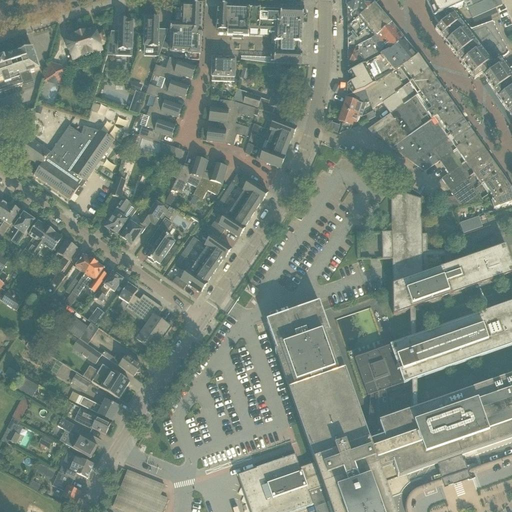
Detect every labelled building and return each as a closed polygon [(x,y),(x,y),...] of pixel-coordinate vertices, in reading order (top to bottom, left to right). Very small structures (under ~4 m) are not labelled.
[(346,0),(347,27),(374,4),(370,0),(346,0)] [(427,0),(426,1),(434,19),(454,9),(465,4),(472,19),(495,9),(502,6),(500,0),(427,0)] [(391,24),(374,4),(347,27),(348,52),(376,37),(391,24)] [(217,8),(201,7),(201,6),(190,6),(190,7),(181,6),(180,25),(171,25),(170,34),(171,34),(170,53),(188,53),(188,54),(212,55),(211,82),(234,83),(235,60),(274,65),(301,67),(301,55),(300,55),(300,45),(301,45),(301,26),(303,26),(303,10),(281,9),(281,11),(260,10),(260,9),(248,8),(248,9),(229,8),(229,7),(217,7),(217,8)] [(454,9),(434,19),(439,26),(436,29),(435,30),(436,31),(440,36),(440,37),(442,39),(443,41),(445,43),(446,44),(450,49),(451,51),(455,56),(456,57),(458,59),(459,60),(461,63),(461,64),(466,69),(467,70),(471,76),(471,77),(473,79),(474,80),(475,80),(478,77),(481,75),(488,84),(488,85),(511,119),(511,128),(511,129),(511,67),(510,69),(509,67),(502,58),(508,54),(508,53),(492,22),(471,30),(454,9)] [(154,48),(153,57),(159,57),(165,38),(166,35),(158,35),(158,19),(157,19),(157,18),(151,17),(151,19),(149,19),(149,20),(145,20),(144,46),(149,47),(148,48),(154,48)] [(112,42),(111,55),(131,55),(133,23),(128,22),(128,21),(119,21),(119,33),(117,33),(117,42),(112,42)] [(376,37),(348,52),(348,73),(388,52),(404,40),(391,24),(376,37)] [(104,44),(105,42),(103,34),(100,33),(96,34),(94,29),(66,38),(73,60),(84,56),(86,57),(89,56),(90,54),(93,53),(94,55),(95,56),(99,54),(100,53),(99,51),(101,50),(100,46),(104,44)] [(388,52),(348,73),(348,74),(349,74),(351,78),(347,80),(346,92),(348,96),(351,95),(364,91),(391,74),(396,72),(396,71),(407,65),(418,56),(404,40),(388,52)] [(39,71),(32,49),(0,60),(0,93),(22,86),(32,83),(30,77),(29,74),(39,71)] [(428,70),(418,56),(407,65),(396,71),(396,72),(391,74),(364,91),(369,103),(372,110),(382,103),(428,70)] [(165,69),(155,66),(152,75),(165,80),(165,79),(178,84),(178,83),(180,76),(191,80),(195,67),(169,58),(165,69)] [(44,82),(62,87),(67,69),(49,63),(44,82)] [(428,70),(382,103),(390,114),(436,82),(428,70)] [(130,79),(127,88),(136,92),(145,95),(149,86),(130,79)] [(161,90),(149,86),(145,95),(155,98),(156,98),(171,103),(174,95),(184,99),(189,87),(178,83),(178,84),(165,79),(165,80),(161,90)] [(436,82),(390,114),(367,130),(392,149),(399,143),(403,141),(434,119),(453,106),(436,82)] [(275,84),(270,102),(269,107),(284,111),(290,89),(275,84)] [(236,90),(233,101),(258,108),(261,99),(246,94),(246,93),(236,90)] [(346,100),(345,104),(343,103),(340,110),(342,110),(358,116),(360,109),(364,111),(366,104),(369,103),(364,91),(351,95),(348,96),(346,96),(346,97),(348,96),(347,100),(346,100)] [(136,92),(132,102),(142,105),(145,95),(136,92)] [(156,98),(155,98),(152,108),(149,107),(146,117),(149,118),(149,117),(165,123),(165,122),(167,115),(178,119),(182,106),(171,103),(156,98)] [(235,125),(238,115),(252,119),(253,115),(255,110),(255,109),(232,103),(220,101),(220,102),(222,102),(221,110),(210,109),(209,121),(220,123),(220,122),(229,123),(235,125)] [(35,105),(33,112),(40,114),(42,108),(35,105)] [(403,141),(399,143),(392,149),(412,163),(422,156),(466,126),(453,106),(434,119),(403,141)] [(358,116),(342,110),(339,122),(343,123),(339,135),(350,130),(353,123),(355,123),(358,116)] [(365,115),(368,121),(375,117),(372,112),(365,115)] [(149,117),(149,118),(145,128),(143,127),(139,136),(158,143),(160,135),(171,138),(175,126),(165,122),(165,123),(149,117)] [(291,139),(291,140),(292,140),(296,129),(274,120),(270,132),(272,132),(291,139)] [(220,122),(220,123),(219,130),(208,129),(206,142),(224,144),(233,147),(236,136),(246,139),(249,129),(235,125),(229,123),(220,122)] [(466,126),(422,156),(412,163),(424,172),(439,162),(474,137),(466,126)] [(50,154),(25,137),(16,150),(40,167),(33,176),(70,201),(79,187),(81,189),(86,182),(85,182),(113,141),(99,132),(99,133),(83,128),(80,135),(68,127),(50,154)] [(272,132),(268,142),(287,149),(291,140),(291,139),(272,132)] [(483,150),(474,137),(439,162),(448,174),(483,150)] [(268,142),(265,151),(284,158),(287,149),(268,142)] [(163,143),(161,151),(181,158),(183,150),(163,143)] [(265,151),(264,150),(264,151),(260,149),(256,160),(280,170),(285,158),(284,158),(265,151)] [(483,150),(448,174),(441,179),(450,191),(459,185),(491,162),(483,150)] [(191,169),(183,167),(172,188),(182,193),(186,183),(197,189),(201,181),(203,173),(204,173),(207,162),(195,159),(191,169)] [(491,162),(459,185),(450,191),(452,194),(472,184),(480,182),(495,173),(498,176),(500,175),(491,162)] [(197,189),(193,196),(198,199),(202,201),(207,191),(217,196),(220,190),(227,168),(214,165),(211,175),(204,173),(203,173),(201,181),(197,189)] [(452,194),(454,197),(440,199),(439,196),(444,211),(491,203),(493,210),(511,203),(511,191),(500,175),(498,176),(495,173),(480,182),(472,184),(452,194)] [(235,186),(236,187),(243,177),(238,174),(231,184),(235,186)] [(117,178),(111,196),(119,199),(125,180),(124,180),(123,180),(118,178),(117,178)] [(249,181),(243,192),(244,192),(246,193),(261,203),(260,203),(261,204),(268,193),(249,181)] [(422,235),(421,199),(395,191),(390,190),(391,232),(381,233),(382,260),(392,260),(393,316),(410,310),(411,339),(415,337),(415,308),(511,274),(511,264),(505,246),(497,249),(496,249),(495,249),(451,265),(451,251),(445,251),(444,251),(435,251),(427,251),(426,235),(422,235)] [(226,192),(220,201),(224,203),(229,194),(226,192)] [(243,192),(238,200),(255,211),(260,203),(261,203),(246,193),(244,192),(243,192)] [(169,195),(165,204),(170,207),(175,198),(169,195)] [(113,217),(105,228),(111,232),(111,234),(112,234),(115,234),(116,235),(121,227),(122,228),(124,229),(128,223),(129,222),(133,216),(137,209),(129,203),(123,199),(112,216),(113,217)] [(238,200),(233,209),(250,220),(255,211),(238,200)] [(1,202),(0,203),(0,219),(4,222),(0,228),(0,240),(19,211),(11,206),(10,207),(1,202)] [(131,224),(121,239),(131,246),(139,234),(141,235),(150,222),(156,227),(163,217),(167,211),(155,203),(137,228),(131,224)] [(167,211),(163,217),(169,221),(175,212),(170,209),(168,211),(167,211)] [(233,209),(227,217),(244,228),(250,220),(233,209)] [(11,242),(17,247),(34,221),(24,214),(14,228),(18,231),(11,242)] [(214,222),(210,228),(221,235),(225,230),(238,239),(245,228),(244,228),(227,217),(225,216),(219,226),(214,222)] [(478,217),(459,224),(463,234),(482,227),(478,217)] [(153,264),(154,262),(155,263),(155,262),(159,265),(174,243),(170,240),(171,239),(164,235),(171,224),(165,220),(154,235),(160,239),(147,258),(148,259),(147,260),(153,264)] [(29,236),(33,239),(20,258),(27,263),(32,256),(50,230),(38,222),(29,236)] [(211,237),(205,247),(207,248),(207,247),(224,259),(223,259),(224,260),(231,250),(218,241),(221,235),(210,228),(206,233),(211,237)] [(50,230),(32,256),(38,260),(42,253),(41,252),(44,247),(52,252),(62,238),(50,230)] [(193,247),(198,241),(193,238),(189,244),(193,247)] [(63,258),(57,267),(52,274),(56,277),(45,292),(52,297),(65,277),(60,274),(62,270),(63,271),(77,249),(66,241),(57,254),(63,258)] [(201,256),(218,267),(223,259),(224,259),(207,247),(207,248),(201,256)] [(186,258),(190,251),(186,248),(181,255),(186,258)] [(80,272),(66,293),(70,296),(72,293),(73,293),(94,262),(84,255),(75,268),(80,272)] [(201,256),(195,264),(212,276),(218,267),(201,256)] [(180,266),(184,261),(179,258),(176,263),(180,266)] [(104,269),(94,262),(73,293),(78,297),(82,290),(90,279),(94,282),(89,289),(94,293),(107,276),(101,272),(104,269)] [(190,272),(189,272),(206,284),(212,276),(195,264),(190,272)] [(176,277),(172,283),(183,291),(187,285),(200,294),(207,284),(206,284),(189,272),(190,272),(188,271),(181,280),(176,277)] [(110,289),(114,292),(123,280),(113,273),(104,285),(95,298),(101,302),(110,289)] [(114,312),(114,313),(111,318),(117,322),(137,291),(128,285),(118,299),(122,301),(119,306),(118,305),(114,312)] [(22,303),(7,294),(1,302),(16,312),(22,303)] [(163,309),(143,295),(131,313),(147,324),(136,340),(152,351),(169,327),(156,318),(163,309)] [(87,329),(63,311),(66,305),(53,296),(46,305),(47,306),(42,314),(66,331),(79,340),(87,329)] [(256,469),(236,476),(237,476),(240,475),(241,479),(242,481),(250,503),(247,504),(246,504),(245,505),(247,510),(244,511),(243,511),(294,511),(313,505),(324,502),(326,508),(329,507),(331,511),(333,511),(392,511),(377,469),(393,463),(398,477),(385,481),(391,498),(392,497),(400,495),(401,492),(403,490),(405,487),(407,485),(410,483),(409,481),(406,474),(437,464),(439,471),(440,473),(442,479),(447,493),(471,485),(466,471),(466,470),(464,465),(463,463),(461,455),(477,449),(511,437),(511,378),(417,411),(412,413),(387,422),(379,425),(384,439),(377,441),(368,444),(363,430),(330,335),(332,335),(331,331),(329,332),(319,304),(319,303),(313,305),(267,322),(266,322),(269,331),(272,337),(276,351),(275,351),(276,354),(278,354),(301,421),(316,463),(314,464),(303,467),(300,468),(295,455),(260,467),(256,469)] [(384,348),(355,359),(368,396),(368,397),(370,396),(368,422),(372,427),(377,441),(384,439),(379,425),(387,422),(386,390),(404,384),(406,384),(411,381),(412,413),(417,411),(416,380),(511,346),(511,303),(415,337),(411,339),(395,344),(385,348),(384,348)] [(93,314),(88,322),(91,324),(95,327),(101,319),(93,314)] [(41,329),(36,337),(44,341),(49,334),(41,329)] [(102,356),(101,356),(85,344),(78,353),(96,365),(102,356)] [(101,356),(102,356),(133,378),(136,373),(139,373),(141,370),(140,367),(141,366),(127,357),(126,358),(118,353),(114,358),(104,351),(101,356)] [(102,366),(93,380),(91,383),(119,400),(130,383),(102,366)] [(4,375),(11,379),(15,372),(9,368),(4,375)] [(21,375),(16,372),(6,388),(9,390),(12,386),(32,398),(38,386),(20,376),(21,375)] [(76,375),(71,383),(85,392),(90,384),(76,375)] [(79,396),(75,403),(79,405),(95,413),(99,415),(112,422),(119,408),(106,401),(102,408),(99,406),(83,398),(79,396)] [(111,424),(88,413),(84,411),(85,411),(80,409),(74,422),(92,431),(93,429),(105,435),(111,424)] [(49,413),(46,418),(51,421),(54,416),(49,413)] [(7,430),(1,441),(8,445),(9,442),(14,444),(19,436),(23,428),(18,425),(19,423),(12,419),(7,430)] [(78,428),(74,426),(62,419),(58,426),(70,433),(74,435),(71,439),(69,438),(65,445),(72,449),(90,459),(97,447),(75,434),(78,428)] [(53,442),(43,436),(39,444),(49,449),(53,442)] [(61,468),(59,472),(73,480),(74,481),(84,485),(86,479),(87,479),(94,465),(80,459),(79,459),(68,454),(61,468)] [(40,466),(38,471),(46,476),(49,471),(50,469),(41,465),(40,466)] [(164,486),(163,486),(127,471),(113,506),(126,511),(162,511),(168,499),(160,496),(164,486)] [(73,480),(59,472),(52,487),(64,492),(62,498),(76,504),(81,493),(74,490),(75,488),(71,486),(73,480)]
